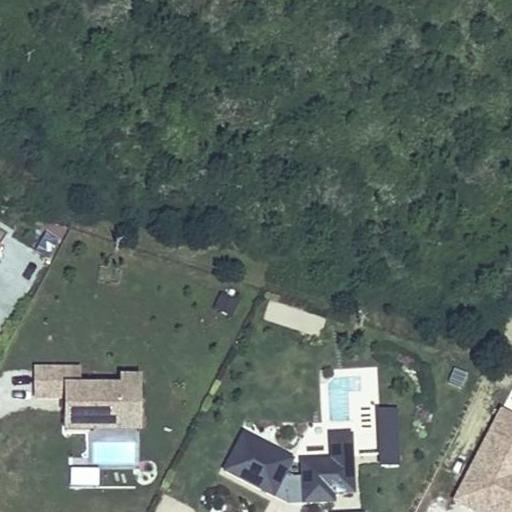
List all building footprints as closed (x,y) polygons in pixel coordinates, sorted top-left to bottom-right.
[(50,257),(57,240),(41,234),(34,251),(50,257)] [(232,317),(237,299),(218,293),(212,311),(232,317)] [(264,318),(319,336),(325,317),(270,299),(264,318)] [(30,370),(30,399),(55,400),(60,400),(60,412),(60,433),(85,433),(85,421),(117,421),(117,407),(134,407),(134,379),(116,379),(116,388),(74,388),(74,370),(30,370)] [(85,433),(134,433),(134,407),(117,407),(117,421),(85,421),(85,433)] [(511,420),(496,412),(450,502),(467,511),(473,503),(484,510),(482,511),(511,511),(511,469),(504,465),(511,450),(511,420)] [(220,472),(268,498),(272,491),(284,497),(298,497),(299,504),(329,503),(328,495),(349,494),(347,457),(327,457),(327,462),(297,464),(298,478),(289,479),(280,476),(287,461),(239,436),(220,472)] [(327,438),(327,457),(347,457),(347,437),(327,438)] [(272,491),(268,498),(283,505),(299,504),(298,497),(284,497),(272,491)] [(467,511),(482,511),(484,510),(473,503),(467,511)]
